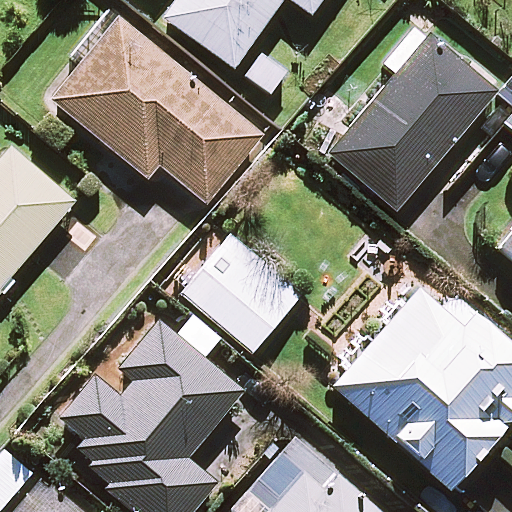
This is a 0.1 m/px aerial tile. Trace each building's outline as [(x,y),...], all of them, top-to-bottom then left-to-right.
[(176,0),(160,23),(231,73),(282,1),(308,20),(321,0),(176,0)] [(262,136),(116,14),(45,101),(144,184),(156,169),(203,208),(262,136)] [(493,97),(426,40),(326,158),(393,214),(493,97)] [(511,70),(495,90),(511,105),(511,109),(497,126),(511,139),(511,70)] [(0,287),(71,207),(8,151),(0,160),(0,287)] [(511,228),(495,248),(511,263),(511,228)] [(298,297),(229,239),(180,298),(249,356),(298,297)] [(511,419),(511,355),(427,280),(329,391),(446,494),(511,419)] [(239,396),(157,325),(102,389),(93,380),(57,422),(84,445),(73,458),(135,511),(192,511),(213,488),(182,462),(239,396)] [(364,511),(287,444),(226,511),(364,511)] [(71,511),(39,485),(15,511),(71,511)]
